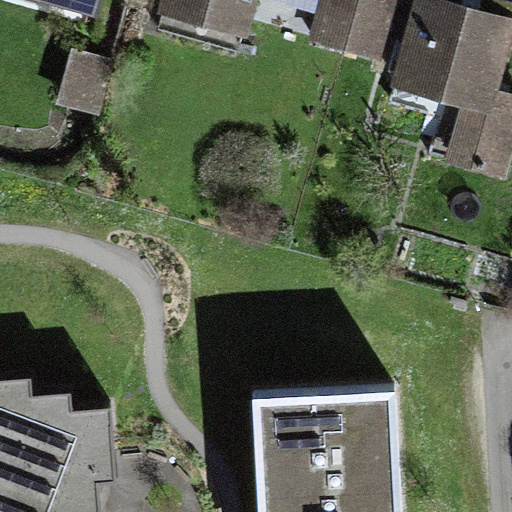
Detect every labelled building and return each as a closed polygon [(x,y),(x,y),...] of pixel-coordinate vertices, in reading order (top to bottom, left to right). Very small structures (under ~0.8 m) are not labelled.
[(119,0),(31,0),(113,23),(119,0)] [(271,0),(180,0),(175,17),(258,43),(271,0)] [(328,0),(284,0),(283,4),(324,15),(328,0)] [(406,0),(339,0),(327,44),(389,61),(406,0)] [(511,48),(511,17),(445,0),(426,0),(403,89),(476,108),(461,164),(511,177),(511,104),(498,101),(511,48)] [(121,62),(82,53),(69,108),(107,117),(121,62)] [(0,511),(104,511),(117,479),(114,403),(0,360),(0,511)] [(399,511),(392,380),(254,389),(262,511),(399,511)]
